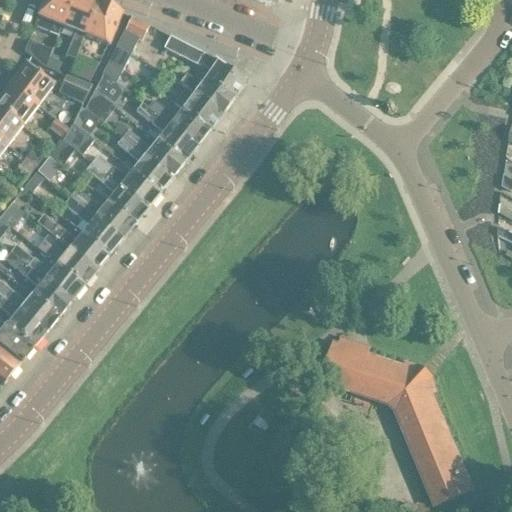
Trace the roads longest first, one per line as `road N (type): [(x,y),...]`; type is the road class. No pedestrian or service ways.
road 1 (tertiary): [(0,440),(301,71)]
road 2 (unclassified): [(483,341),(400,148)]
road 3 (residential): [(400,148),(492,40),(504,0)]
road 4 (unclassified): [(312,51),(182,0)]
road 5 (unclassified): [(400,148),(301,71)]
